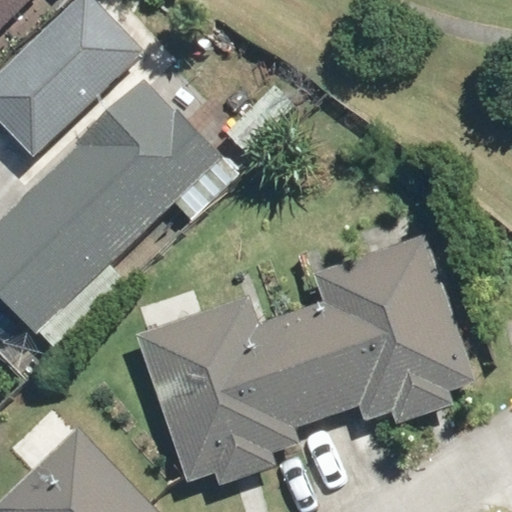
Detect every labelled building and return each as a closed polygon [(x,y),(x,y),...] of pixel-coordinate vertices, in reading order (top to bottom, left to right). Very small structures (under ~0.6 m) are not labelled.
[(0,0),(0,59),(8,51),(2,45),(47,0),(0,0)] [(104,0),(86,0),(0,87),(0,106),(41,147),(146,41),(104,0)] [(0,230),(0,286),(49,335),(230,157),(153,80),(0,230)] [(436,238),(154,335),(200,468),(482,371),(436,238)] [(169,511),(92,428),(0,511),(169,511)]
